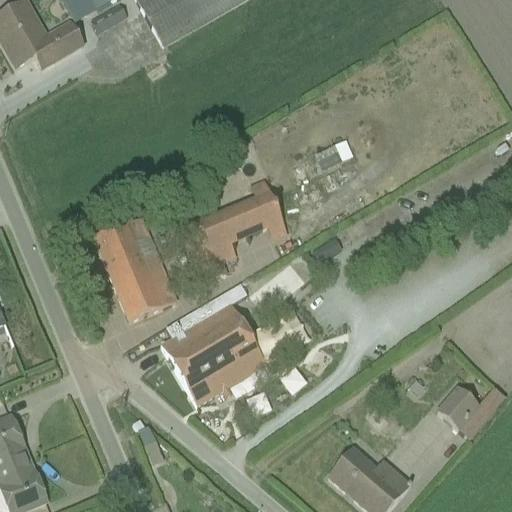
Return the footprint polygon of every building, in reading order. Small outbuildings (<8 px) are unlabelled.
[(53,0),(72,31),(126,0),(53,0)] [(134,0),(131,2),(162,57),(167,53),(260,0),(134,0)] [(39,76),(80,53),(67,29),(45,42),(26,9),(0,23),(0,51),(14,76),(33,65),(39,76)] [(117,13),(89,29),(96,43),(125,26),(117,13)] [(202,169),(153,201),(166,222),(216,190),(202,169)] [(177,241),(197,293),(224,283),(220,273),(234,268),(230,256),(265,242),(268,252),(285,245),(263,189),(248,195),(253,208),(184,235),(186,238),(177,241)] [(91,247),(126,331),(174,311),(140,227),(91,247)] [(195,415),(264,374),(228,313),(226,313),(220,305),(183,328),(188,337),(159,355),(195,415)] [(0,395),(0,424),(18,417),(7,392),(0,395)] [(455,396),(433,419),(467,448),(503,407),(491,396),(476,414),(455,396)] [(39,511),(45,510),(31,479),(28,480),(25,473),(13,478),(9,469),(21,464),(19,457),(22,456),(9,425),(0,428),(0,511),(39,511)] [(352,507),(357,511),(393,511),(409,493),(381,469),(375,476),(351,456),(326,485),(343,500),(344,498),(353,506),(352,507)]
